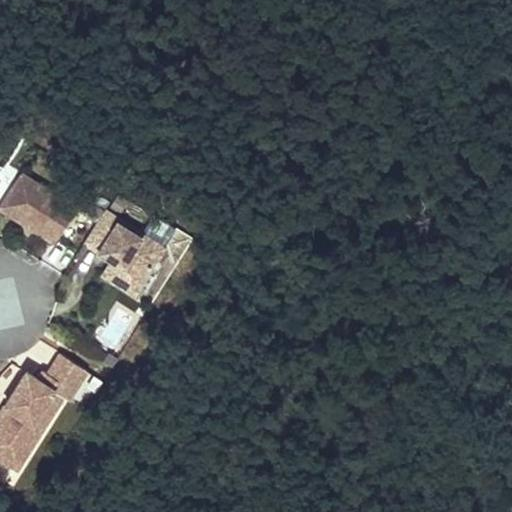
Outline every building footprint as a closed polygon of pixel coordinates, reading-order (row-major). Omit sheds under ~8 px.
[(75,208),(20,173),(0,204),(0,208),(23,223),(32,221),(34,230),(54,242),(75,208)] [(160,252),(163,247),(104,209),(83,242),(98,252),(100,248),(114,256),(111,260),(102,275),(133,295),(142,280),(160,252)] [(34,230),(32,221),(23,223),(26,231),(34,230)] [(114,256),(100,248),(98,252),(111,260),(114,256)] [(172,260),(160,252),(142,280),(155,288),(172,260)] [(0,457),(17,468),(63,395),(68,399),(87,370),(60,353),(48,373),(44,370),(38,378),(27,371),(2,409),(7,412),(3,418),(1,418),(0,420),(0,457)] [(82,402),(100,378),(90,370),(71,394),(82,402)]
